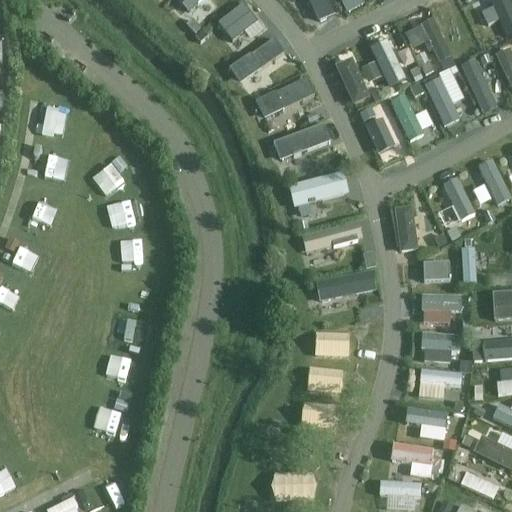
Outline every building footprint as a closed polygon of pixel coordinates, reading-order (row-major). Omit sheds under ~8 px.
[(207,0),(181,0),(179,2),(193,16),(207,0)] [(324,0),(304,0),(316,24),(332,16),(324,0)] [(359,0),(339,0),(345,12),(361,4),(359,0)] [(428,0),(402,18),(410,29),(445,4),(442,0),(428,0)] [(511,35),(511,7),(508,0),(488,0),(507,38),(511,35)] [(257,23),(243,5),(217,25),(232,43),(257,23)] [(418,27),(438,66),(451,59),(432,20),(418,27)] [(190,32),(195,38),(202,31),(197,26),(190,32)] [(208,38),(203,32),(195,39),(200,45),(208,38)] [(250,57),(231,70),(242,85),(262,72),(261,70),(285,54),(276,40),(251,58),(250,57)] [(386,42),(368,51),(388,91),(406,82),(386,42)] [(511,56),(509,50),(493,57),(511,94),(511,56)] [(290,67),(294,75),(315,66),(311,57),(290,67)] [(352,61),(334,69),(351,107),(369,99),(352,61)] [(475,61),(459,69),(482,117),(497,109),(475,61)] [(460,122),(439,80),(424,88),(444,130),(460,122)] [(314,97),(306,81),(275,96),(275,95),(257,103),(265,120),(283,111),(283,112),(314,97)] [(404,98),(391,104),(409,142),(423,136),(404,98)] [(396,147),(381,120),(365,128),(379,156),(396,147)] [(323,127),(280,144),(286,161),(293,159),(293,160),(301,157),(300,156),(329,145),(323,127)] [(492,161),(477,168),(496,208),(511,201),(492,161)] [(297,209),(346,197),(340,176),(291,189),(297,209)] [(457,179),(441,187),(460,223),(476,215),(457,179)] [(412,208),(393,210),(398,255),(417,253),(412,208)] [(356,225),(311,237),(315,254),(332,249),(333,250),(357,244),(356,243),(361,241),(356,225)] [(1,260),(18,265),(22,251),(5,246),(1,260)] [(474,251),(460,252),(463,285),(476,284),(474,251)] [(375,270),(372,255),(362,257),(365,272),(375,270)] [(448,264),(422,265),(423,284),(449,283),(448,264)] [(331,300),(374,291),(371,275),(318,286),(319,291),(318,293),(319,301),(322,303),(330,302),(331,300)] [(511,293),(492,295),(493,324),(511,322),(511,293)] [(461,298),(421,297),(420,313),(460,314),(461,298)] [(309,358),(314,337),(289,332),(285,353),(309,358)] [(349,337),(315,335),(314,359),(348,361),(349,337)] [(461,338),(421,335),(420,351),(460,355),(461,338)] [(511,342),(482,344),(484,367),(511,365),(511,342)] [(459,367),(475,357),(471,349),(454,359),(459,367)] [(343,373),(308,370),(306,395),(341,397),(343,373)] [(462,376),(420,372),(418,386),(461,389),(462,376)] [(511,382),(495,385),(496,398),(511,395),(511,382)] [(99,398),(95,415),(114,419),(118,402),(99,398)] [(337,408),(302,404),(299,429),(334,433),(337,408)] [(511,413),(499,407),(492,421),(511,430),(511,413)] [(406,411),(404,426),(446,432),(448,416),(406,411)] [(511,454),(481,439),(474,455),(511,472),(511,454)] [(431,469),(433,452),(392,446),(389,463),(431,469)] [(300,451),(299,469),(318,470),(319,452),(300,451)] [(465,475),(459,487),(492,502),(498,490),(465,475)] [(420,486),(379,484),(378,498),(419,500),(420,486)] [(288,487),(288,503),(309,504),(310,488),(288,487)]
